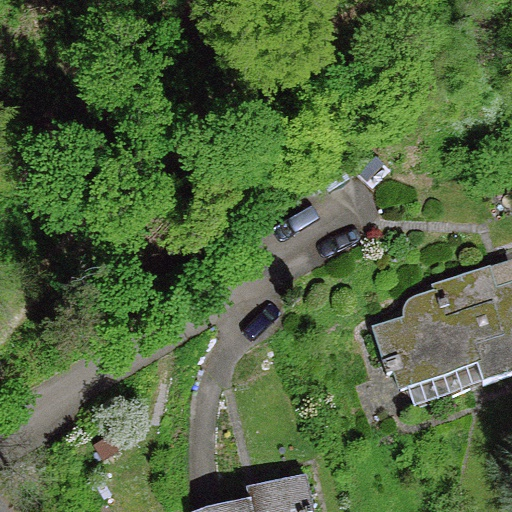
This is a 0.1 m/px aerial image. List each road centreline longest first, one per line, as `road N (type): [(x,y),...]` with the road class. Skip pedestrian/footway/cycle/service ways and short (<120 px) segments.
road 1 (residential): [(0,467),(511,143)]
road 2 (track): [(0,372),(383,0)]
